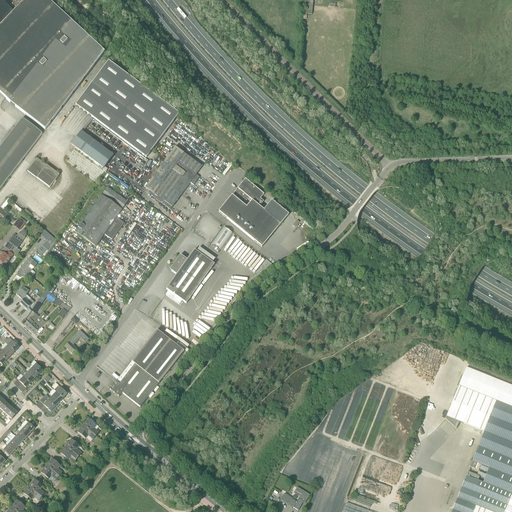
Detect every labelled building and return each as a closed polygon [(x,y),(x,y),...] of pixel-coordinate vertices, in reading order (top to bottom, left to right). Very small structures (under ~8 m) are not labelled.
[(0,93),(6,99),(10,103),(45,130),(105,52),(47,0),(25,0),(0,27),(0,93)] [(0,0),(0,23),(12,11),(0,0)] [(305,0),(305,14),(312,15),(313,0),(305,0)] [(179,114),(108,62),(76,106),(146,158),(179,114)] [(0,189),(42,134),(22,119),(0,147),(0,189)] [(71,146),(103,170),(113,156),(80,132),(71,146)] [(170,210),(183,192),(190,183),(193,186),(199,178),(196,175),(202,167),(175,147),(145,188),(154,194),(152,197),(170,210)] [(33,163),(55,180),(59,175),(37,158),(33,163)] [(27,171),(50,188),(55,180),(33,163),(27,171)] [(264,211),(259,207),(264,202),(260,199),(264,194),(245,179),(238,189),(237,188),(238,189),(219,212),(262,248),(281,224),(289,215),(272,201),(264,211)] [(88,211),(87,211),(89,213),(86,217),(85,215),(83,219),(84,220),(75,233),(96,247),(104,235),(112,240),(124,224),(116,218),(128,202),(107,187),(96,203),(93,207),(92,205),(88,211)] [(8,199),(2,207),(4,209),(11,201),(8,199)] [(0,208),(0,215),(0,216),(6,221),(10,216),(1,208),(0,208)] [(19,220),(18,220),(13,226),(20,230),(20,229),(21,230),(25,225),(24,225),(26,222),(20,218),(19,220)] [(233,233),(224,227),(213,243),(221,250),(233,233)] [(3,247),(4,248),(0,253),(0,261),(6,266),(13,256),(21,244),(23,241),(14,235),(12,237),(8,243),(7,244),(6,243),(3,247)] [(51,237),(39,251),(38,250),(36,253),(40,257),(43,254),(46,250),(49,252),(57,242),(51,237)] [(165,295),(179,305),(182,301),(186,304),(214,265),(212,263),(215,259),(199,248),(196,252),(194,251),(191,255),(187,253),(184,258),(180,255),(171,268),(173,269),(171,271),(177,275),(166,290),(168,291),(165,295)] [(17,276),(20,278),(21,278),(22,276),(25,279),(29,274),(29,275),(30,274),(30,273),(35,267),(31,264),(33,261),(30,258),(18,273),(17,275),(17,276)] [(137,286),(140,280),(131,276),(128,282),(137,286)] [(31,306),(34,302),(31,299),(28,302),(25,299),(27,296),(26,295),(29,291),(22,286),(16,295),(23,301),(20,304),(27,310),(31,306)] [(41,306),(47,297),(50,293),(46,291),(37,303),(32,312),(35,314),(36,314),(41,306)] [(56,299),(49,294),(47,297),(54,302),(56,299)] [(53,303),(54,303),(57,306),(58,305),(61,308),(64,310),(59,316),(62,319),(67,313),(70,308),(57,299),(55,301),(54,303),(53,303)] [(31,331),(34,335),(42,326),(45,323),(43,321),(47,316),(43,313),(39,318),(39,317),(36,321),(31,326),(33,328),(31,331)] [(36,321),(33,317),(25,326),(31,331),(33,328),(31,326),(36,321)] [(197,323),(192,328),(205,338),(209,332),(197,323)] [(73,354),(77,349),(73,345),(80,338),(85,343),(89,339),(79,330),(64,347),(73,354)] [(140,408),(184,352),(157,331),(132,362),(132,363),(117,383),(116,382),(109,390),(119,398),(122,394),(140,408)] [(19,348),(12,341),(10,339),(9,338),(7,340),(6,340),(4,342),(5,343),(15,352),(19,348)] [(4,350),(11,357),(15,352),(5,343),(4,345),(6,348),(4,350)] [(0,354),(6,361),(11,357),(4,350),(0,354)] [(117,378),(131,364),(122,355),(118,354),(118,356),(119,357),(116,359),(122,365),(120,366),(120,370),(117,367),(108,365),(107,369),(108,370),(112,371),(110,373),(108,371),(106,371),(105,373),(110,378),(114,379),(116,381),(117,378)] [(43,371),(36,364),(32,369),(38,375),(43,371)] [(460,422),(477,429),(496,379),(466,368),(447,417),(446,420),(456,430),(460,422)] [(32,369),(28,373),(34,380),(38,375),(32,369)] [(30,384),(34,380),(28,373),(23,377),(30,384)] [(18,388),(22,393),(30,384),(23,377),(21,375),(16,379),(17,380),(19,382),(22,384),(18,388)] [(489,468),(484,481),(511,492),(511,385),(496,379),(477,429),(484,432),(473,461),(489,468)] [(55,390),(56,392),(63,399),(67,395),(58,386),(55,390)] [(52,397),(59,403),(63,399),(56,392),(52,397)] [(52,397),(50,399),(46,395),(44,397),(55,408),(59,403),(52,397)] [(50,412),(55,408),(44,397),(43,399),(47,402),(44,406),(46,408),(42,412),(44,414),(48,410),(50,412)] [(4,401),(0,405),(0,409),(3,412),(8,405),(4,401)] [(8,405),(3,412),(7,416),(13,409),(8,405)] [(7,416),(12,420),(18,413),(13,409),(7,416)] [(96,436),(99,433),(94,429),(97,426),(89,419),(83,426),(96,436)] [(35,429),(28,423),(24,428),(30,434),(35,429)] [(83,426),(78,432),(86,439),(88,436),(93,440),(96,436),(83,426)] [(26,438),(30,434),(24,428),(20,432),(26,438)] [(20,432),(16,437),(22,443),(26,438),(20,432)] [(22,443),(16,437),(11,442),(18,447),(22,443)] [(79,447),(71,440),(66,447),(78,457),(81,454),(77,450),(79,447)] [(18,447),(11,442),(7,446),(14,452),(18,447)] [(3,451),(10,457),(14,452),(7,446),(3,451)] [(66,447),(60,453),(68,460),(71,457),(75,461),(78,457),(66,447)] [(60,466),(52,459),(46,466),(59,476),(62,473),(57,469),(60,466)] [(41,473),(49,479),(53,483),(59,476),(46,466),(41,473)] [(477,475),(468,472),(461,490),(511,509),(511,492),(484,481),(483,483),(478,481),(480,476),(477,475)] [(42,487),(34,480),(29,487),(41,497),(44,494),(40,490),(42,487)] [(29,487),(23,493),(31,500),(34,497),(39,501),(41,497),(29,487)] [(281,500),(284,502),(294,507),(293,508),(298,511),(302,503),(304,504),(309,495),(297,488),(294,493),(300,496),(296,503),(291,499),(291,498),(288,496),(284,494),(281,500)] [(511,511),(511,509),(461,490),(451,511),(473,511),(476,506),(490,511),(511,511)] [(25,508),(17,501),(12,508),(16,511),(24,511),(22,511),(25,508)] [(370,511),(347,503),(343,511),(370,511)]
